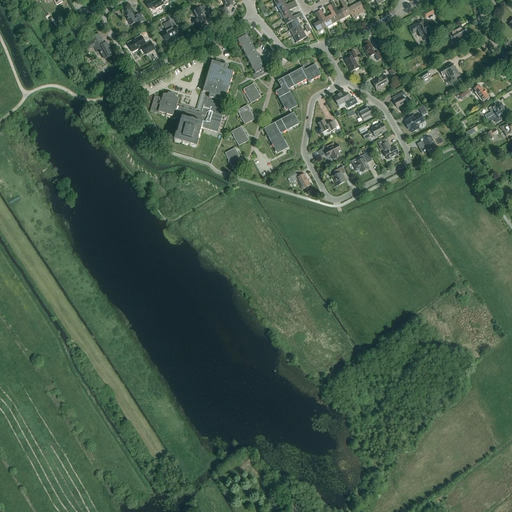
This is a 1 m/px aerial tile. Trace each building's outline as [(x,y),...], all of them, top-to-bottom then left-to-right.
[(155,0),(149,0),(146,2),(149,8),(154,6),(156,9),(164,4),(163,2),(166,0),(156,0),(155,0)] [(221,0),(225,6),(219,9),(223,17),(229,13),(226,8),(233,4),(232,2),(234,1),(233,0),(221,0)] [(344,18),(350,15),(347,9),(342,0),(339,0),(344,8),(340,10),(344,18)] [(285,2),(277,7),(280,13),(296,4),(295,1),(286,6),(285,2)] [(359,2),(353,6),(358,15),(365,12),(359,2)] [(282,19),(283,19),(291,14),(289,11),(298,7),(296,4),(280,13),(278,13),(282,19)] [(344,18),(340,10),(337,12),(332,4),(330,5),(338,21),(344,18)] [(331,15),(328,17),(332,25),(338,21),(330,5),(327,7),(331,15)] [(433,8),(423,14),(425,19),(438,12),(438,11),(439,10),(436,5),(433,7),(433,8)] [(352,19),(358,15),(353,6),(347,9),(350,15),(352,19)] [(193,11),(197,19),(192,22),(197,31),(202,29),(199,23),(205,19),(200,8),(193,11)] [(135,18),(130,9),(124,12),(128,20),(127,20),(130,25),(137,21),(139,24),(144,21),(141,15),(135,18)] [(326,28),(332,25),(328,17),(325,19),(320,10),(318,12),(326,28)] [(317,33),(326,28),(318,12),(315,13),(318,20),(317,20),(318,22),(313,25),(317,33)] [(303,16),(301,13),(293,18),(291,14),(283,19),(286,25),(287,24),(297,19),(300,17),(303,16)] [(287,24),(290,30),(300,25),(297,19),(287,24)] [(163,25),(167,31),(161,34),(165,40),(179,33),(175,26),(173,27),(170,21),(163,25)] [(431,37),(422,21),(409,28),(412,34),(415,33),(415,32),(417,30),(419,34),(420,34),(424,41),(431,37)] [(290,30),(294,36),(303,31),(300,25),(290,30)] [(460,29),(456,31),(463,42),(466,40),(463,35),(467,34),(463,28),(460,30),(460,29)] [(306,38),(303,31),(294,36),(297,43),(306,38)] [(456,39),(459,44),(463,42),(456,31),(452,33),(453,34),(450,36),(453,41),(456,39)] [(241,38),(237,40),(255,73),(252,75),(254,80),(267,73),(246,33),(240,36),(241,38)] [(447,33),(439,37),(441,42),(449,37),(447,33)] [(88,50),(94,46),(97,52),(100,50),(101,53),(100,53),(101,54),(104,58),(107,56),(108,58),(113,55),(106,42),(104,44),(99,34),(90,39),(90,40),(84,43),(88,50)] [(145,43),(141,36),(128,44),(133,52),(133,53),(138,50),(138,49),(141,47),(142,49),(139,51),(141,54),(144,53),(146,55),(155,50),(150,41),(145,43)] [(376,54),(370,44),(363,48),(369,58),(374,55),(378,61),(382,59),(378,52),(376,54)] [(349,54),(350,57),(345,60),(351,72),(359,68),(354,59),(357,57),(354,51),(349,54)] [(164,94),(163,98),(155,96),(150,112),(181,121),(177,134),(176,134),(174,141),(197,148),(199,141),(198,140),(201,128),(217,133),(223,114),(219,113),(222,101),(224,102),(233,71),(227,70),(228,65),(224,64),(225,62),(216,59),(215,62),(211,61),(203,92),(205,92),(199,112),(177,106),(179,99),(178,98),(176,97),(176,95),(175,95),(172,93),(169,93),(168,93),(168,94),(165,94),(164,94)] [(289,111),(297,106),(288,89),(307,80),(308,83),(321,76),(315,65),(312,67),(309,62),(302,66),(303,67),(277,81),(281,89),(276,92),(286,111),(288,109),(289,111)] [(452,64),(440,71),(443,76),(446,74),(448,79),(449,78),(450,81),(459,77),(454,69),(455,68),(452,64)] [(418,77),(422,84),(423,83),(424,84),(431,80),(430,79),(432,78),(428,71),(418,77)] [(384,76),(372,82),(377,90),(389,83),(384,76)] [(261,98),(253,84),(243,90),(251,103),(261,98)] [(483,90),(481,88),(479,86),(475,89),(477,91),(476,92),(478,95),(477,95),(479,99),(480,98),(483,102),(484,101),(485,101),(487,99),(488,99),(488,98),(485,94),(486,94),(483,90)] [(468,89),(460,96),(463,99),(471,93),(468,89)] [(406,97),(403,92),(398,95),(399,98),(393,101),(397,108),(406,103),(403,98),(406,97)] [(345,104),(348,110),(348,109),(358,104),(356,99),(355,98),(352,99),(350,96),(350,94),(346,96),(345,93),(342,95),(341,93),(337,95),(338,97),(335,98),(334,99),(338,108),(345,104)] [(494,112),(493,113),(492,113),(488,115),(485,117),(487,120),(492,117),(504,109),(503,107),(502,104),(501,104),(501,103),(497,106),(496,105),(492,107),(494,111),(494,112)] [(254,119),(247,105),(237,111),(245,125),(254,119)] [(428,113),(424,106),(419,109),(422,116),(428,113)] [(367,108),(357,113),(359,117),(361,116),(363,121),(374,115),(372,111),(370,112),(367,108)] [(507,115),(507,114),(506,111),(505,112),(504,109),(492,117),(487,120),(488,122),(489,123),(494,120),(496,123),(500,121),(504,119),(503,117),(507,115)] [(293,113),(264,129),(277,154),(288,148),(281,134),(299,124),(293,113)] [(405,120),(406,122),(405,122),(408,130),(410,129),(412,133),(415,131),(416,132),(417,132),(418,131),(418,130),(418,129),(419,129),(417,125),(424,121),(420,114),(413,118),(412,117),(405,120)] [(337,130),(333,122),(326,125),(324,120),(318,124),(320,128),(317,130),(319,133),(319,134),(320,134),(321,134),(322,134),(327,131),(328,133),(332,132),(332,133),(337,130)] [(511,122),(509,124),(508,123),(501,126),(504,133),(506,136),(511,133),(511,122)] [(367,132),(362,134),(365,140),(370,137),(369,136),(373,133),(375,137),(386,132),(382,123),(371,129),(371,130),(367,132)] [(248,141),(241,126),(231,132),(238,146),(248,141)] [(439,133),(437,129),(424,135),(427,139),(417,144),(422,153),(443,142),(440,138),(437,134),(439,133)] [(493,132),(492,131),(487,134),(491,140),(496,136),(495,135),(499,133),(496,129),(493,132)] [(383,149),(384,152),(383,152),(388,160),(398,154),(394,146),(391,148),(388,142),(384,144),(382,141),(377,143),(381,150),(383,149)] [(323,149),(318,152),(320,157),(326,154),(328,157),(331,155),(333,160),(340,156),(338,152),(340,150),(337,145),(335,146),(334,144),(327,148),(328,150),(325,151),(323,149)] [(230,164),(232,168),(242,162),(235,148),(225,154),(229,161),(227,161),(229,164),(230,164)] [(365,162),(370,160),(372,159),(368,153),(351,161),(356,171),(360,169),(361,172),(369,169),(365,162)] [(333,172),(336,176),(333,177),(337,186),(346,181),(342,175),(346,173),(342,167),(333,172)] [(289,178),(288,179),(290,183),(292,182),(292,183),(294,182),(297,180),(300,185),(302,190),(311,186),(305,174),(298,177),(297,174),(296,174),(295,172),(288,175),(289,178)]
